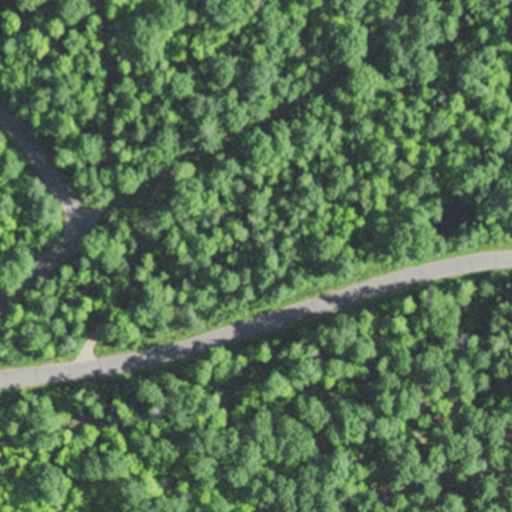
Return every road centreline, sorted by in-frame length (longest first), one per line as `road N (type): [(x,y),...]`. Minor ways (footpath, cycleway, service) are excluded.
road 1 (residential): [(0,298),(107,205),(295,99),(421,0)]
road 2 (residential): [(511,265),(138,337),(77,335)]
road 3 (residential): [(97,215),(0,92)]
